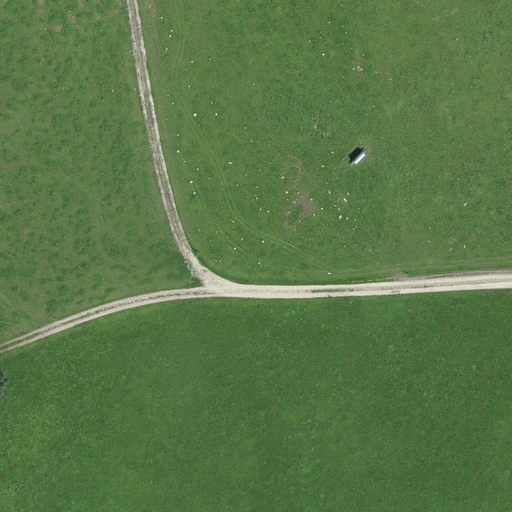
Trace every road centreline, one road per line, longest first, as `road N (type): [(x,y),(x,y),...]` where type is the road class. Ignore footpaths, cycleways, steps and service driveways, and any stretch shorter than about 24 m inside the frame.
road 1 (track): [(511,282),(245,291),(199,271),(169,205),(131,0)]
road 2 (track): [(221,287),(152,295),(0,354)]
